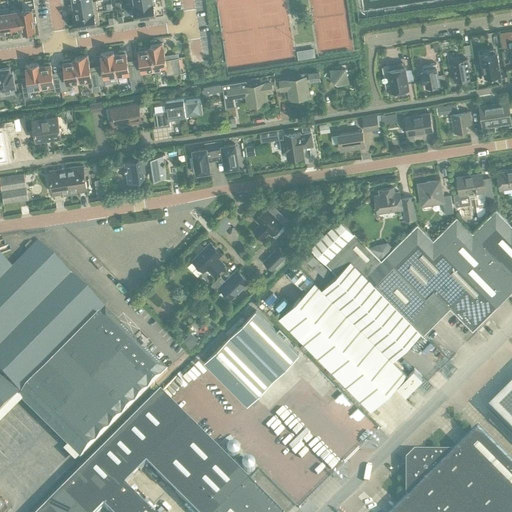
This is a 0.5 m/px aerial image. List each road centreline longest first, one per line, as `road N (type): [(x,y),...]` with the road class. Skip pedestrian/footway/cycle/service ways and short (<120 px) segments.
road 1 (tertiary): [(0,227),(511,143)]
road 2 (residential): [(0,167),(379,107)]
road 3 (unclassified): [(328,511),(511,327)]
road 4 (residential): [(379,107),(373,38),(511,16)]
road 5 (residential): [(379,107),(511,86)]
road 6 (residential): [(62,47),(191,25)]
